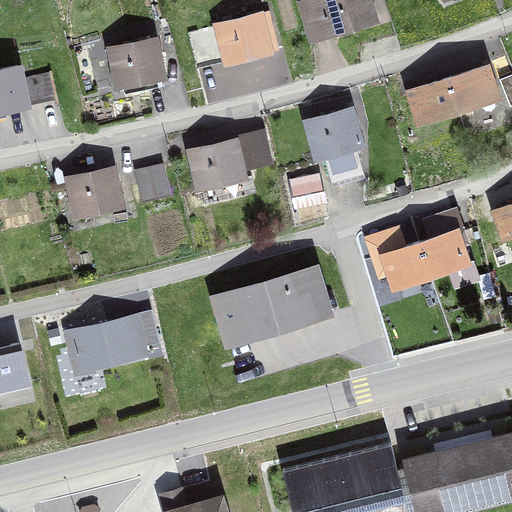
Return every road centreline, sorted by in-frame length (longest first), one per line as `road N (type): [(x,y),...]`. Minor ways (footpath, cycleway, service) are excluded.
road 1 (residential): [(511,26),(276,102),(0,161)]
road 2 (tertiary): [(0,485),(384,384)]
road 3 (residential): [(0,316),(341,229)]
road 4 (residential): [(341,229),(511,168)]
road 5 (residential): [(341,229),(384,384)]
road 6 (tertiary): [(384,384),(511,353)]
